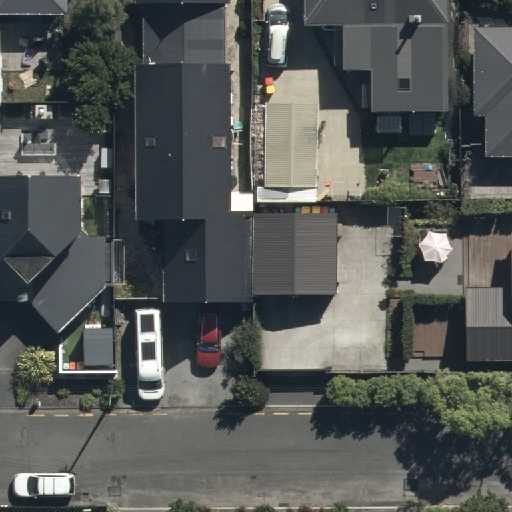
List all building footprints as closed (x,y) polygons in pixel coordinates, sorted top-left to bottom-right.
[(224,200),(225,0),(140,0),(140,55),(134,55),(133,206),(162,206),(161,288),(243,288),(244,200),(224,200)] [(443,104),(444,0),(300,0),(300,12),(340,12),(339,60),(371,60),(370,102),(374,102),(374,126),(400,126),(400,104),(443,104)] [(511,16),(470,16),(470,111),(482,111),(482,153),(511,152),(511,16)] [(262,92),(262,180),(316,180),(316,92),(262,92)] [(74,158),(0,159),(0,318),(110,316),(108,223),(75,224),(74,158)] [(334,288),(335,199),(253,198),(252,287),(334,288)]
